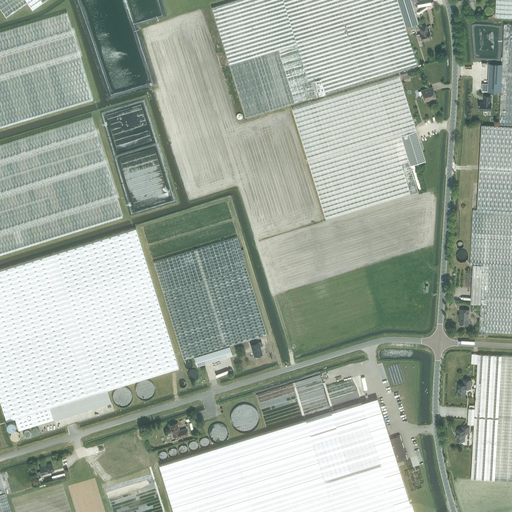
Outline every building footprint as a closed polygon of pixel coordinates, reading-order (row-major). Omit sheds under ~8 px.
[(0,0),(0,8),(6,17),(27,3),(32,10),(46,0),(0,0)] [(233,0),(211,7),(245,118),(327,93),(417,66),(407,33),(406,28),(409,26),(418,24),(415,13),(410,0),(233,0)] [(511,0),(496,0),(495,17),(511,17),(511,0)] [(0,32),(0,127),(93,99),(67,12),(0,32)] [(502,64),(489,64),(488,91),(501,92),(499,124),(511,124),(511,24),(504,24),(502,63),(502,64)] [(429,31),(428,31),(426,26),(419,28),(421,33),(416,35),(419,42),(425,41),(426,42),(428,41),(429,39),(431,38),(429,31)] [(293,108),(327,219),(418,191),(410,165),(425,161),(399,75),(293,108)] [(431,88),(421,91),(423,96),(421,97),(421,98),(421,99),(422,100),(423,100),(423,101),(424,101),(425,102),(436,98),(434,93),(433,93),(431,88)] [(480,111),(487,111),(487,110),(491,110),(491,103),(490,103),(491,97),(484,96),(483,102),(480,102),(480,111)] [(0,145),(0,253),(123,217),(92,117),(0,145)] [(511,126),(482,125),(477,211),(511,212),(511,126)] [(511,212),(477,211),(473,211),(470,256),(470,265),(473,265),(470,302),(470,304),(480,304),(479,334),(511,335),(511,212)] [(0,269),(0,401),(6,421),(15,418),(19,430),(54,419),(111,401),(107,389),(178,366),(134,227),(0,269)] [(167,256),(154,260),(156,268),(184,360),(195,357),(198,366),(233,355),(230,346),(267,335),(247,268),(243,256),(237,237),(167,256)] [(468,256),(467,255),(467,253),(466,252),(466,251),(464,250),(462,250),(461,250),(460,250),(458,251),(456,253),(456,254),(456,255),(456,256),(456,258),(456,259),(457,260),(458,260),(459,261),(460,262),(461,262),(462,262),(464,261),(465,260),(466,259),(467,258),(467,257),(468,256)] [(461,309),(460,319),(459,319),(459,324),(468,325),(469,310),(461,309)] [(255,356),(255,357),(257,357),(258,357),(259,356),(259,355),(263,354),(260,347),(263,346),(261,342),(251,345),(255,356)] [(468,418),(467,424),(474,424),(471,479),(511,481),(511,355),(478,354),(472,354),(471,363),(477,364),(475,408),(468,408),(468,418)] [(192,365),(192,364),(192,363),(191,361),(190,360),(188,360),(186,360),(185,361),(184,363),(184,364),(184,366),(185,367),(186,368),(188,369),(190,368),(191,367),(192,366),(192,365)] [(198,375),(198,374),(198,373),(197,372),(196,370),(195,370),(194,369),(192,369),(191,369),(190,369),(188,370),(187,372),(187,373),(187,374),(187,376),(187,377),(188,378),(190,379),(192,380),(193,380),(194,379),(196,378),(197,377),(198,376),(198,375)] [(457,383),(456,394),(465,394),(465,388),(470,388),(470,379),(464,379),(464,383),(457,383)] [(131,397),(131,395),(130,393),(130,391),(128,390),(127,389),(126,388),(124,387),(122,387),(120,387),(118,388),(116,388),(115,389),(114,391),(113,393),(112,394),(112,396),(112,398),(112,400),(113,402),(114,403),(115,404),(117,406),(119,406),(121,407),(123,406),(124,406),(126,405),(128,404),(130,402),(130,401),(131,399),(131,397)] [(232,443),(159,465),(173,511),(412,511),(398,467),(397,462),(404,460),(407,459),(400,435),(389,438),(377,398),(232,443)] [(177,423),(170,426),(171,430),(167,431),(171,442),(179,439),(178,438),(188,435),(186,429),(180,431),(177,423)] [(457,430),(456,440),(465,440),(465,432),(469,433),(469,427),(463,427),(462,430),(457,430)] [(42,474),(42,475),(54,471),(52,464),(40,467),(41,471),(42,474)] [(0,511),(10,511),(6,495),(0,497),(0,511)]
